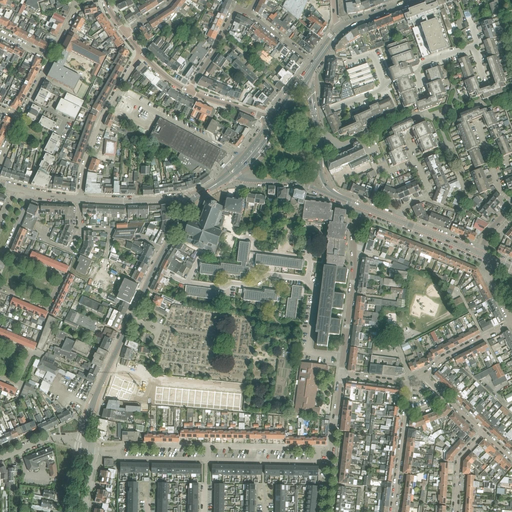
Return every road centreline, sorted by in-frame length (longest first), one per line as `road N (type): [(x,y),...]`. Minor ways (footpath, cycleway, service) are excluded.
road 1 (residential): [(206,460),(316,461),(318,447),(207,445)]
road 2 (unclassified): [(140,53),(101,117),(80,199)]
road 3 (residential): [(343,355),(362,207)]
road 4 (residential): [(0,287),(46,306),(60,280),(5,252)]
road 5 (residential): [(325,511),(341,375)]
road 6 (unclassified): [(239,388),(144,381),(108,367)]
